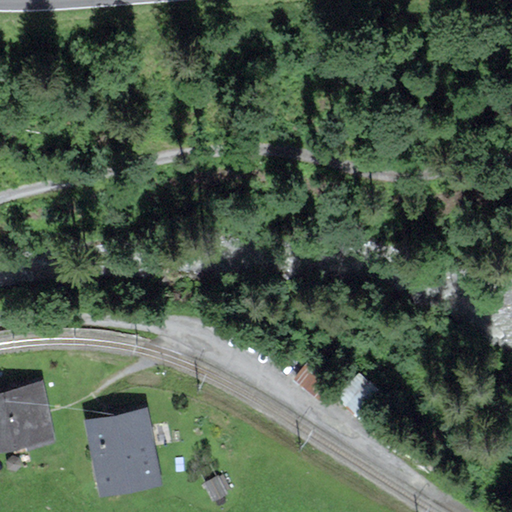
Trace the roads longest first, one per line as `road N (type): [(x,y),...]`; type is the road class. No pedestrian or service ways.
road 1 (unclassified): [(0,319),(71,314),(194,332),(483,511)]
road 2 (unclassified): [(511,156),(387,176),(235,148),(0,199)]
